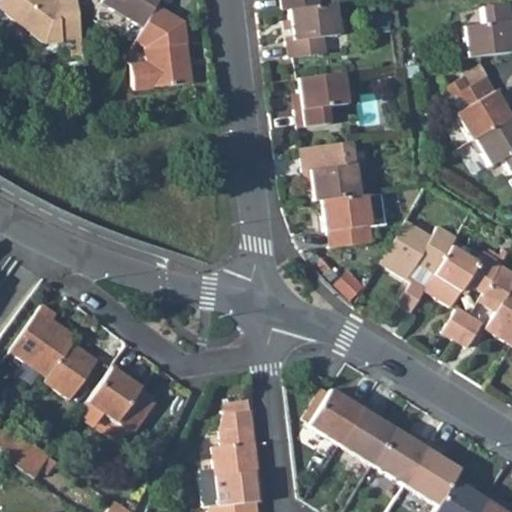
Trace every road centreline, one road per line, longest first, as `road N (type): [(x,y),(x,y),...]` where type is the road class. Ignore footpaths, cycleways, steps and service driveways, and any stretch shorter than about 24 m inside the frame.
road 1 (residential): [(262,306),(227,0)]
road 2 (residential): [(511,442),(346,337),(262,306)]
road 3 (residential): [(0,217),(115,269),(262,306)]
road 4 (residential): [(265,350),(185,367),(72,285)]
road 5 (residential): [(265,350),(284,511)]
